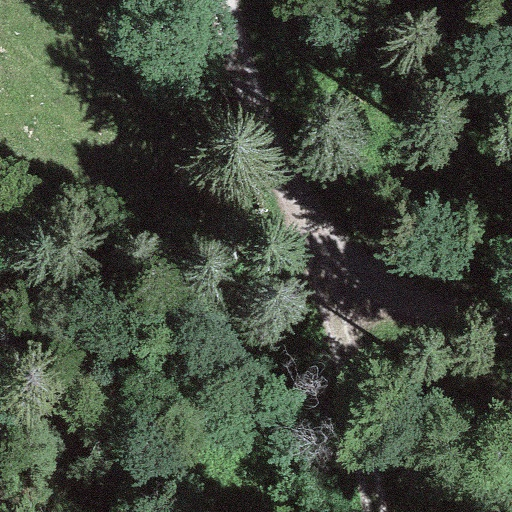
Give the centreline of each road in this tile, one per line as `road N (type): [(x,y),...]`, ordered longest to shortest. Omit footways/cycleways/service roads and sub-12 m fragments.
road 1 (track): [(225,0),(266,136),(324,240),(405,301),(511,324)]
road 2 (track): [(379,511),(324,240)]
